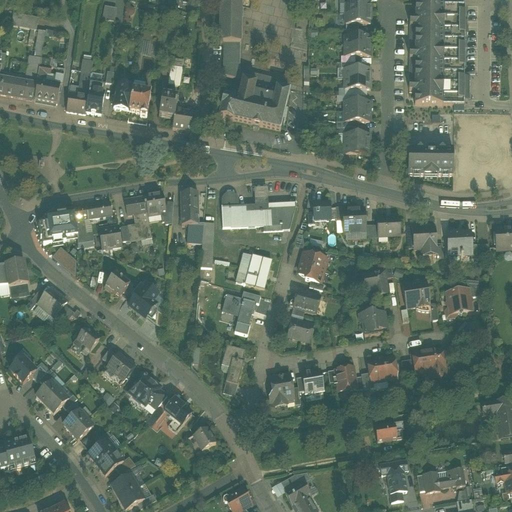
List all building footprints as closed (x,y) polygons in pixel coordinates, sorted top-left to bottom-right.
[(240,0),(220,0),(220,11),(219,11),(219,21),(220,21),(219,46),(223,46),(233,46),(240,46),(240,0)] [(167,7),(178,9),(179,2),(168,1),(167,7)] [(345,6),(345,16),(371,16),(371,9),(370,9),(370,6),(357,6),(345,6)] [(105,20),(117,21),(119,10),(107,8),(105,20)] [(414,107),(442,108),(443,8),(442,8),(429,8),(423,8),(415,8),(415,21),(409,21),(409,28),(415,28),(415,54),(409,54),(409,61),(415,61),(414,87),(409,87),(409,94),(414,94),(414,107)] [(442,108),(453,108),(464,108),(464,102),(464,89),(464,79),(464,51),(465,8),(443,8),(443,58),(442,108)] [(371,23),(371,16),(345,16),(345,26),(358,27),(370,27),(370,23),(371,23)] [(20,30),(36,33),(38,20),(22,17),(20,30)] [(41,61),(45,34),(38,33),(33,60),(41,61)] [(345,38),(345,49),(371,49),(371,42),(370,42),(370,39),(365,39),(347,38),(345,38)] [(233,80),(233,46),(223,46),(223,78),(233,80)] [(240,73),(240,46),(233,46),(233,80),(242,82),(255,85),(257,77),(240,73)] [(371,56),(371,49),(345,49),(345,59),(354,59),(370,60),(370,56),(371,56)] [(36,87),(37,85),(39,68),(41,61),(33,60),(29,59),(25,85),(36,87)] [(52,63),(41,61),(39,68),(51,70),(52,63)] [(83,63),(81,76),(91,78),(93,65),(83,63)] [(51,70),(39,68),(37,85),(38,85),(44,86),(46,76),(50,77),(51,70)] [(168,87),(179,89),(182,70),(171,69),(168,87)] [(345,71),(344,82),(371,82),(371,75),(370,75),(370,72),(356,71),(345,71)] [(60,88),(62,89),(64,73),(56,72),(54,87),(60,88)] [(105,86),(112,87),(114,76),(107,75),(105,86)] [(92,78),(91,78),(81,76),(77,97),(88,99),(90,84),(92,78)] [(261,129),(280,134),(289,93),(276,90),(278,82),(257,77),(255,85),(242,82),(238,98),(233,97),(232,100),(223,98),(221,109),(218,120),(223,121),(233,123),(251,127),(253,128),(253,130),(258,131),(259,129),(261,130),(261,129)] [(0,97),(34,103),(37,87),(36,87),(25,85),(0,80),(0,97)] [(370,89),(371,82),(344,82),(344,92),(351,92),(366,92),(369,92),(369,89),(370,89)] [(90,84),(88,99),(85,116),(91,117),(95,118),(100,118),(104,97),(101,96),(103,89),(100,86),(90,84)] [(38,85),(37,87),(34,103),(56,107),(60,88),(54,87),(50,86),(50,87),(44,86),(38,85)] [(133,91),(133,93),(140,94),(141,86),(134,85),(133,91)] [(122,112),(130,114),(133,93),(133,91),(117,88),(113,111),(114,111),(114,112),(121,113),(122,112)] [(150,96),(140,94),(133,93),(130,114),(140,115),(140,118),(146,119),(150,96)] [(85,117),(85,116),(88,99),(77,97),(69,96),(66,114),(85,117)] [(159,119),(174,121),(175,113),(177,99),(162,97),(159,119)] [(344,104),(344,115),(344,125),(358,125),(369,125),(369,122),(370,122),(370,115),(370,108),(369,108),(369,104),(354,104),(345,104),(344,104)] [(197,116),(175,113),(174,121),(172,131),(194,135),(197,116)] [(344,137),(344,148),(370,148),(370,141),(369,141),(369,137),(354,137),(344,137)] [(370,155),(370,148),(344,148),(344,158),(356,158),(369,158),(369,155),(370,155)] [(447,179),(452,179),(453,152),(443,152),(441,150),(439,152),(434,152),(434,151),(427,151),(427,152),(421,152),(419,150),(417,152),(408,152),(407,179),(413,179),(413,176),(418,176),(418,179),(431,179),(431,177),(436,177),(436,179),(441,179),(442,177),(447,177),(447,179)] [(255,207),(267,206),(267,192),(255,193),(255,207)] [(162,196),(144,199),(147,216),(148,220),(160,218),(161,218),(161,214),(165,214),(164,208),(162,196)] [(181,196),(181,228),(188,228),(197,228),(197,227),(197,219),(198,219),(198,196),(181,196)] [(222,205),(222,210),(238,210),(238,205),(236,200),(232,196),(227,196),(223,200),(222,205)] [(127,219),(136,218),(147,216),(144,199),(124,202),(127,219)] [(110,205),(86,209),(88,222),(112,218),(110,205)] [(160,218),(161,226),(172,224),(173,205),(167,205),(167,208),(164,208),(165,214),(161,214),(161,218),(160,218)] [(264,235),(283,234),(281,208),(267,208),(267,206),(255,207),(255,209),(238,210),(222,210),(221,210),(222,232),(231,231),(263,230),(264,235)] [(313,216),(314,224),(331,223),(330,206),(313,207),(313,216)] [(296,207),(281,208),(283,234),(289,234),(296,207)] [(74,216),(75,224),(84,223),(88,222),(86,209),(73,211),(74,216)] [(75,224),(74,216),(67,217),(67,212),(55,214),(55,217),(50,218),(50,220),(46,220),(46,225),(39,226),(40,240),(42,240),(43,247),(52,246),(53,250),(63,249),(63,244),(77,242),(77,239),(75,224)] [(343,224),(343,239),(365,237),(366,237),(366,230),(365,213),(343,214),(342,214),(343,224)] [(148,220),(147,216),(136,218),(137,227),(149,226),(148,220)] [(377,229),(378,240),(400,239),(399,222),(377,223),(377,229)] [(86,238),(84,223),(75,224),(77,239),(77,242),(78,251),(83,250),(84,251),(93,250),(93,247),(92,237),(86,238)] [(127,229),(129,241),(151,238),(149,226),(137,227),(127,229)] [(187,247),(201,248),(203,227),(197,227),(197,228),(188,228),(187,247)] [(203,227),(201,248),(213,247),(214,227),(203,227)] [(101,252),(101,253),(120,250),(117,229),(99,232),(99,236),(101,246),(101,252)] [(120,230),(123,245),(129,243),(129,241),(127,229),(120,230)] [(422,254),(422,260),(437,259),(436,251),(435,231),(413,232),(412,232),(413,252),(414,254),(422,254)] [(511,231),(495,233),(496,255),(511,253),(511,231)] [(296,247),(301,248),(304,238),(305,233),(300,232),(296,247)] [(460,260),(461,262),(463,262),(463,260),(471,259),(471,249),(470,235),(447,236),(448,261),(460,260)] [(92,237),(93,247),(101,246),(99,236),(92,237)] [(212,273),(213,247),(201,248),(199,272),(212,273)] [(75,281),(76,264),(60,250),(51,260),(75,281)] [(317,260),(326,263),(328,256),(318,254),(317,260)] [(245,288),(253,260),(243,257),(236,286),(244,288),(244,289),(245,288)] [(310,285),(320,287),(326,263),(317,260),(303,257),(298,276),(305,281),(305,283),(310,285)] [(272,265),(253,260),(245,288),(263,293),(266,282),(265,282),(268,272),(270,273),(272,265)] [(24,265),(6,268),(9,288),(8,288),(9,290),(27,286),(24,265)] [(0,289),(1,289),(8,288),(9,288),(6,268),(5,268),(0,269),(0,289)] [(384,275),(385,282),(393,281),(391,270),(382,268),(383,275),(384,275)] [(374,293),(375,299),(387,297),(385,282),(384,275),(383,275),(373,276),(373,275),(363,277),(364,287),(366,287),(367,294),(374,293)] [(112,294),(119,300),(122,297),(129,288),(130,288),(116,277),(104,291),(110,296),(112,294)] [(145,288),(140,284),(134,292),(130,297),(131,297),(135,301),(145,288)] [(407,313),(415,311),(430,309),(426,284),(401,288),(405,313),(407,313)] [(468,293),(469,301),(479,300),(478,285),(466,284),(467,293),(468,293)] [(309,291),(322,295),(324,288),(320,287),(310,285),(309,291)] [(29,299),(27,286),(9,290),(10,295),(11,302),(29,299)] [(122,297),(127,301),(131,297),(130,297),(134,292),(129,288),(122,297)] [(135,301),(128,310),(144,323),(146,320),(154,311),(156,308),(152,305),(158,298),(145,288),(135,301)] [(39,308),(53,320),(56,317),(64,308),(67,304),(51,292),(38,307),(39,308)] [(446,297),(449,318),(471,315),(469,301),(468,293),(467,293),(446,297)] [(31,303),(36,306),(43,297),(39,294),(31,303)] [(241,303),(256,307),(258,308),(260,300),(243,295),(241,303)] [(304,315),(316,318),(321,301),(301,295),(301,298),(294,299),(293,303),(295,304),(293,312),(304,315)] [(158,310),(163,303),(158,298),(152,305),(156,308),(154,311),(159,315),(162,313),(158,310)] [(237,326),(248,329),(252,313),(254,314),(256,307),(241,303),(226,299),(222,312),(239,317),(238,320),(237,326)] [(36,306),(31,303),(25,310),(29,314),(36,306)] [(53,320),(39,308),(33,316),(44,325),(46,322),(49,325),(53,320)] [(56,317),(61,321),(69,312),(64,308),(56,317)] [(430,315),(432,324),(438,323),(436,308),(430,309),(431,315),(430,315)] [(161,332),(162,317),(159,315),(154,311),(146,320),(161,332)] [(74,316),(69,312),(61,321),(66,325),(71,319),(74,316)] [(71,319),(75,323),(81,315),(77,312),(74,316),(71,319)] [(293,312),(291,318),(303,321),(304,315),(293,312)] [(400,313),(402,326),(409,324),(407,313),(405,313),(400,313)] [(363,336),(364,339),(383,336),(382,329),(386,328),(384,316),(374,317),(374,315),(363,317),(358,318),(359,326),(361,326),(363,336)] [(303,321),(291,318),(289,324),(291,324),(292,324),(302,327),(303,321)] [(290,341),(308,346),(313,330),(302,327),(292,324),(291,324),(289,331),(292,335),(290,341)] [(248,329),(237,326),(234,336),(247,339),(250,329),(248,329)] [(89,354),(90,354),(100,342),(94,337),(94,338),(88,333),(89,333),(86,330),(76,343),(85,350),(90,353),(89,354)] [(73,347),(82,354),(85,350),(76,343),(73,347)] [(226,385),(237,389),(244,365),(242,364),(245,354),(227,349),(222,364),(231,367),(230,371),(226,385)] [(86,358),(90,354),(89,354),(90,353),(85,350),(82,354),(86,358)] [(22,351),(13,361),(12,371),(23,361),(29,367),(31,364),(30,359),(22,351)] [(102,361),(110,368),(117,358),(109,351),(102,361)] [(191,365),(199,366),(200,351),(193,351),(191,365)] [(431,374),(432,381),(446,379),(444,367),(441,351),(412,356),(416,376),(425,375),(424,373),(430,373),(431,374)] [(118,379),(123,384),(134,370),(118,357),(117,358),(110,368),(107,371),(118,379)] [(10,373),(22,386),(30,379),(36,374),(29,367),(23,361),(12,371),(10,373)] [(370,376),(372,386),(373,386),(396,382),(395,376),(396,375),(398,373),(398,369),(395,367),(393,368),(392,361),(382,363),(382,362),(375,363),(375,364),(368,365),(370,376)] [(401,364),(404,382),(414,380),(411,363),(401,364)] [(81,378),(86,382),(93,373),(88,369),(81,378)] [(37,386),(39,384),(46,376),(40,370),(36,374),(30,379),(37,386)] [(337,385),(338,394),(356,391),(357,391),(355,381),(353,370),(335,373),(337,385)] [(118,379),(107,371),(101,378),(112,386),(118,379)] [(50,373),(49,374),(55,381),(57,379),(50,373)] [(327,374),(329,386),(337,385),(335,373),(327,374)] [(49,374),(46,376),(39,384),(45,390),(51,385),(55,381),(49,374)] [(305,394),(305,397),(323,394),(319,374),(302,376),(302,381),(305,394)] [(141,406),(145,409),(147,405),(158,392),(160,390),(154,386),(152,386),(149,383),(149,381),(147,380),(147,378),(145,376),(144,376),(142,377),(141,378),(141,381),(136,386),(135,387),(134,387),(133,389),(134,390),(133,390),(129,396),(133,399),(133,398),(132,401),(139,406),(141,405),(141,406)] [(360,378),(361,380),(363,393),(373,391),(373,386),(372,386),(370,376),(360,378)] [(274,405),(274,410),(287,408),(286,404),(293,403),(294,403),(291,392),(289,377),(278,379),(278,380),(276,383),(270,384),(271,389),(268,394),(272,397),(269,402),(274,405)] [(363,393),(361,380),(355,381),(357,391),(356,391),(356,394),(363,393)] [(63,388),(55,381),(51,385),(58,393),(63,388)] [(296,382),(298,391),(298,395),(305,394),(302,381),(296,382)] [(36,400),(43,407),(58,393),(51,385),(45,390),(36,400)] [(223,397),(234,400),(237,389),(226,385),(223,397)] [(300,408),(298,395),(298,391),(291,392),(294,403),(293,403),(294,409),(300,408)] [(147,405),(156,412),(156,411),(167,399),(158,392),(147,405)] [(68,403),(58,393),(43,407),(53,418),(62,409),(68,403)] [(107,394),(101,401),(109,408),(115,401),(107,394)] [(62,409),(66,413),(74,405),(77,403),(73,398),(68,403),(62,409)] [(511,401),(511,405),(511,439),(508,440),(506,431),(499,432),(496,415),(485,417),(483,406),(481,406),(483,419),(494,418),(498,442),(511,440),(511,401)] [(506,431),(508,440),(511,439),(511,405),(511,401),(483,406),(485,417),(496,415),(499,432),(506,431)] [(182,408),(174,402),(164,414),(168,416),(182,428),(191,416),(190,416),(182,409),(182,408)] [(74,405),(66,413),(72,420),(79,414),(81,412),(74,405)] [(143,411),(151,418),(156,412),(147,405),(145,409),(143,411)] [(84,410),(81,412),(79,414),(86,422),(91,418),(84,410)] [(151,418),(146,425),(151,430),(162,416),(156,411),(156,412),(151,418)] [(63,428),(70,436),(86,422),(79,414),(72,420),(63,428)] [(172,423),(168,429),(176,435),(182,428),(168,416),(166,418),(172,423)] [(93,430),(86,422),(70,436),(77,444),(93,430)] [(376,434),(378,445),(398,442),(396,430),(390,431),(390,429),(381,431),(381,433),(376,434)] [(193,440),(201,455),(215,447),(206,432),(193,440)] [(94,445),(98,450),(106,444),(111,440),(107,435),(94,445)] [(113,439),(111,440),(106,444),(115,455),(121,450),(113,439)] [(0,472),(9,470),(9,471),(14,470),(14,473),(30,468),(29,466),(34,464),(28,442),(19,444),(18,442),(12,444),(12,446),(3,449),(4,453),(0,453),(0,472)] [(88,458),(96,469),(115,455),(106,444),(98,450),(88,458)] [(511,453),(503,455),(504,466),(511,464),(511,453)] [(123,465),(115,455),(96,469),(105,480),(115,472),(123,466),(123,465)] [(115,472),(120,479),(135,470),(128,461),(123,465),(123,466),(115,472)] [(392,497),(402,496),(407,495),(403,475),(408,475),(406,464),(379,469),(381,479),(387,478),(389,478),(392,497)] [(502,477),(502,478),(503,478),(505,477),(511,475),(511,469),(501,471),(502,477)] [(138,476),(135,470),(120,479),(123,484),(130,480),(138,476)] [(446,474),(447,481),(438,482),(437,476),(422,478),(425,494),(425,496),(440,494),(440,491),(456,489),(456,491),(465,489),(462,472),(446,474)] [(307,476),(295,478),(300,487),(303,486),(307,484),(310,482),(311,482),(307,476)] [(502,477),(494,478),(496,486),(504,484),(506,483),(505,477),(503,478),(502,478),(502,477)] [(286,495),(300,487),(295,478),(281,486),(286,495)] [(417,479),(419,495),(425,494),(422,478),(417,479)] [(111,491),(118,503),(137,492),(130,480),(123,484),(111,491)] [(277,500),(285,496),(286,495),(281,486),(272,491),(277,500)] [(315,511),(309,501),(305,495),(308,494),(305,490),(303,486),(300,487),(286,495),(285,496),(292,509),(295,507),(297,511),(315,511)] [(144,488),(137,492),(144,503),(151,499),(144,488)] [(317,496),(314,490),(312,492),(310,493),(307,489),(305,490),(308,494),(311,499),(317,496)] [(144,503),(137,492),(118,503),(123,511),(129,511),(137,508),(144,504),(144,503)] [(230,511),(244,511),(249,510),(251,509),(250,507),(248,503),(249,503),(246,498),(245,498),(241,492),(229,500),(226,499),(223,500),(223,503),(224,506),(227,506),(230,511)] [(511,501),(511,495),(506,497),(506,496),(502,497),(503,502),(502,502),(503,504),(510,502),(511,501)] [(390,497),(391,506),(403,504),(402,496),(392,497),(390,497)] [(137,508),(139,511),(142,511),(156,504),(153,498),(151,499),(144,503),(144,504),(137,508)] [(456,505),(457,511),(465,511),(472,511),(471,503),(456,505)]
